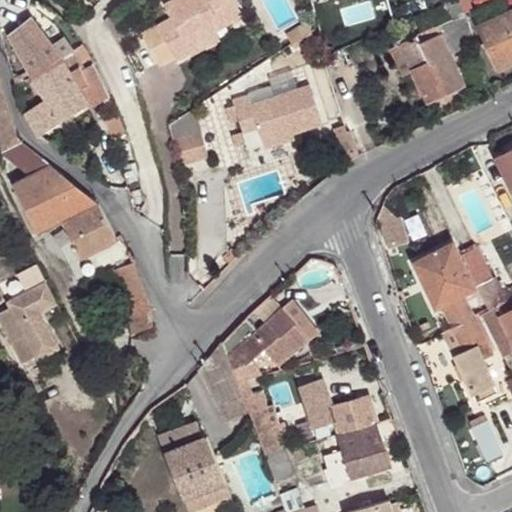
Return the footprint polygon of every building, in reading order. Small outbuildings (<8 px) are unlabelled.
[(217,44),(212,35),(205,23),(233,7),(228,0),(179,0),(161,10),(167,23),(139,37),(155,69),(170,61),(171,64),(187,57),(188,59),(217,44)] [(469,15),(464,0),(455,0),(433,10),(437,19),(451,13),(454,21),(461,18),(469,15)] [(205,23),(212,35),(240,20),(233,7),(205,23)] [(511,12),(482,26),(488,40),(502,70),(511,65),(511,12)] [(469,43),(476,41),(469,15),(461,18),(469,43)] [(126,37),(114,17),(105,26),(116,43),(126,37)] [(461,45),(469,43),(461,18),(454,21),(452,22),(454,27),(461,45)] [(33,78),(35,80),(78,53),(73,47),(70,49),(64,40),(51,48),(44,38),(47,36),(43,31),(45,30),(43,27),(38,30),(30,21),(20,28),(14,21),(2,29),(8,37),(31,74),(33,78)] [(464,88),(451,58),(441,34),(454,27),(452,22),(422,35),(424,43),(420,46),(413,33),(401,41),(404,46),(401,47),(413,74),(428,104),(464,88)] [(441,34),(451,58),(464,53),(461,45),(454,27),(441,34)] [(303,47),(312,42),(308,35),(299,40),(303,47)] [(292,54),(303,47),(299,40),(288,47),(292,54)] [(497,72),(502,70),(488,40),(484,42),(497,72)] [(303,47),(292,54),(295,58),(299,55),(303,61),(317,53),(314,42),(312,42),(303,47)] [(27,117),(41,138),(90,107),(93,111),(112,99),(86,47),(78,53),(35,80),(49,103),(27,117)] [(413,74),(401,47),(392,52),(404,78),(413,74)] [(0,129),(8,152),(24,144),(0,80),(0,129)] [(277,104),(274,96),(251,103),(234,107),(235,115),(240,129),(243,140),(257,136),(261,147),(262,153),(293,143),(324,135),(312,93),(277,104)] [(227,117),(231,132),(240,129),(235,115),(227,117)] [(109,121),(119,145),(125,136),(118,116),(109,121)] [(193,116),(171,129),(174,141),(198,134),(193,116)] [(352,156),(343,125),(334,128),(336,135),(332,137),(339,161),(352,156)] [(198,134),(174,141),(175,145),(181,166),(205,159),(199,138),(198,134)] [(257,136),(243,140),(246,151),(261,147),(257,136)] [(293,143),(262,153),(264,158),(294,149),(293,143)] [(23,169),(24,169),(43,159),(24,144),(8,152),(5,154),(23,169)] [(511,151),(493,161),(511,196),(511,151)] [(43,159),(24,169),(37,180),(55,170),(43,159)] [(102,208),(55,170),(37,180),(16,190),(41,241),(65,228),(66,228),(66,227),(102,208)] [(118,239),(102,208),(66,227),(66,228),(65,228),(82,261),(119,242),(118,239)] [(408,243),(400,217),(378,225),(387,251),(408,243)] [(224,258),(232,250),(226,244),(219,252),(224,258)] [(441,305),(459,295),(464,293),(471,289),(464,274),(451,246),(413,264),(434,308),(441,305)] [(493,309),(508,302),(496,275),(490,279),(474,246),(460,252),(470,272),(477,286),(474,287),(483,300),(489,311),(493,309)] [(132,342),(152,333),(152,327),(150,310),(135,264),(119,272),(133,312),(136,318),(131,320),(130,337),(132,342)] [(59,308),(48,288),(10,307),(13,312),(0,318),(0,319),(24,368),(38,361),(39,364),(60,354),(42,317),(59,308)] [(477,318),(479,317),(472,306),(464,293),(459,295),(472,320),(477,318)] [(254,309),(264,322),(281,307),(271,295),(254,309)] [(454,330),(472,320),(459,295),(441,305),(454,330)] [(489,311),(481,316),(502,359),(511,354),(511,299),(508,302),(493,309),(489,311)] [(282,307),(308,339),(318,330),(290,300),(282,307)] [(489,311),(483,300),(472,306),(479,317),(481,316),(489,311)] [(232,350),(244,366),(233,375),(236,384),(246,381),(261,377),(252,360),(266,350),(280,365),(308,339),(282,307),(281,307),(264,322),(252,332),(235,348),(232,350)] [(487,337),(477,318),(472,320),(482,340),(487,337)] [(482,340),(472,320),(454,330),(465,353),(454,359),(472,399),(493,389),(482,362),(491,358),(482,340)] [(252,332),(242,321),(225,338),(235,348),(252,332)] [(465,353),(454,330),(443,335),(454,359),(465,353)] [(220,344),(225,356),(232,350),(235,348),(225,338),(220,344)] [(222,419),(247,409),(242,395),(236,384),(233,375),(225,356),(220,344),(196,370),(222,419)] [(225,356),(233,375),(244,366),(232,350),(225,356)] [(316,433),(335,426),(330,410),(317,378),(296,385),(316,433)] [(267,461),(284,456),(279,439),(284,436),(280,423),(275,424),(269,404),(263,405),(259,389),(242,395),(247,409),(267,461)] [(335,426),(339,436),(375,424),(365,398),(330,410),(335,426)] [(158,439),(187,511),(188,511),(231,494),(208,437),(204,439),(198,423),(158,439)] [(339,436),(337,437),(341,448),(346,466),(352,481),(390,468),(375,424),(339,436)] [(500,457),(486,424),(471,430),(486,463),(500,457)] [(346,466),(341,448),(322,456),(326,467),(321,469),(328,488),(352,481),(346,466)] [(267,461),(274,480),(291,474),(284,456),(267,461)] [(286,510),(286,511),(314,511),(312,504),(301,508),(296,491),(280,496),(285,508),(286,510)] [(231,494),(188,511),(219,511),(236,505),(231,494)] [(390,511),(395,511),(392,500),(387,501),(390,511)] [(390,511),(387,501),(350,511),(390,511)]
